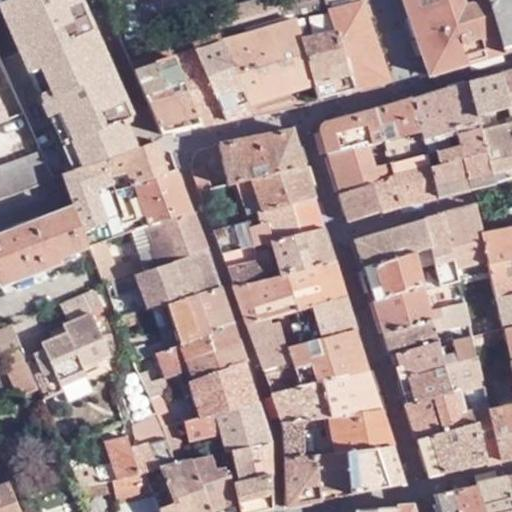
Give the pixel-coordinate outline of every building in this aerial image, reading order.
[(106,159),(135,148),(124,124),(129,122),(130,122),(131,121),(132,119),(132,118),(132,116),(82,0),(73,0),(10,0),(1,4),(74,171),(83,168),(106,159)] [(219,26),(297,5),(294,0),(264,0),(217,16),(219,26)] [(318,0),(327,35),(336,33),(331,11),(333,10),(330,0),(318,0)] [(330,0),(333,10),(331,11),(336,33),(339,31),(354,89),(389,80),(366,0),(330,0)] [(485,0),(464,6),(463,0),(405,0),(431,75),(504,52),(502,43),(490,0),(485,0)] [(511,0),(490,0),(502,43),(511,40),(511,0)] [(272,98),(315,84),(305,41),(297,5),(219,26),(224,37),(226,44),(256,35),(272,98)] [(315,84),(318,99),(354,89),(339,31),(336,33),(327,35),(305,41),(315,84)] [(197,46),(192,33),(191,33),(169,39),(176,61),(192,104),(201,126),(226,122),(200,54),(197,46)] [(256,35),(226,44),(250,105),(272,98),(256,35)] [(200,54),(226,44),(224,37),(197,46),(200,54)] [(176,61),(169,39),(126,50),(136,73),(176,61)] [(511,40),(502,43),(504,52),(511,49),(511,40)] [(226,44),(200,54),(226,122),(252,112),(250,105),(226,44)] [(176,61),(136,73),(153,113),(192,104),(176,61)] [(508,97),(510,107),(511,116),(511,115),(511,70),(503,73),(508,97)] [(475,105),(493,100),(508,97),(503,73),(469,82),(475,105)] [(414,98),(421,129),(426,151),(451,145),(449,136),(456,134),(454,128),(479,123),(475,105),(469,82),(414,98)] [(376,109),(380,123),(384,138),(421,129),(414,98),(376,109)] [(511,175),(511,116),(510,107),(496,109),(493,100),(475,105),(479,123),(493,181),(511,175)] [(192,104),(153,113),(162,134),(201,126),(192,104)] [(318,124),(327,152),(367,142),(364,127),(380,123),(376,109),(318,124)] [(469,188),(493,181),(479,123),(454,128),(456,134),(458,143),(451,145),(426,151),(430,165),(461,157),(469,188)] [(437,195),(430,165),(426,151),(421,129),(384,138),(392,175),(340,191),(349,220),(437,195)] [(220,144),(228,186),(254,181),(306,171),(293,130),(220,144)] [(392,175),(384,138),(367,142),(327,152),(340,191),(392,175)] [(130,189),(175,172),(167,152),(161,151),(154,141),(135,148),(106,159),(115,192),(130,189)] [(0,198),(53,178),(41,150),(0,165),(0,198)] [(430,165),(437,195),(469,188),(461,157),(430,165)] [(115,192),(106,159),(83,168),(94,196),(115,192)] [(203,166),(193,169),(195,177),(206,174),(203,166)] [(61,176),(73,207),(88,247),(129,234),(191,214),(175,172),(130,189),(115,192),(94,196),(83,168),(74,171),(61,176)] [(315,197),(306,171),(254,181),(262,207),(263,211),(315,197)] [(206,174),(195,177),(200,191),(211,189),(206,174)] [(222,254),(265,243),(324,228),(315,197),(263,211),(265,217),(214,231),(222,254)] [(490,259),(483,230),(476,203),(443,211),(458,266),(490,259)] [(57,259),(88,247),(73,207),(25,226),(23,222),(0,229),(0,234),(0,235),(0,286),(58,264),(57,259)] [(431,250),(442,285),(451,282),(461,279),(458,266),(443,211),(423,218),(431,250)] [(130,264),(134,274),(149,269),(205,250),(191,214),(129,234),(139,260),(130,264)] [(423,218),(355,239),(363,268),(431,250),(423,218)] [(511,223),(483,230),(490,259),(498,296),(511,292),(511,223)] [(282,273),(335,260),(324,228),(265,243),(267,248),(268,247),(271,246),(274,247),(282,273)] [(149,269),(153,278),(175,271),(177,277),(170,280),(172,285),(179,283),(184,297),(218,287),(205,250),(149,269)] [(422,284),(424,290),(442,285),(431,250),(363,268),(373,299),(422,284)] [(233,285),(247,323),(277,315),(346,296),(335,260),(282,273),(264,277),(233,285)] [(260,261),(227,268),(233,285),(264,277),(260,261)] [(100,276),(103,285),(134,274),(130,264),(100,276)] [(153,278),(149,269),(134,274),(103,285),(109,302),(156,287),(153,278)] [(453,290),(463,288),(461,279),(451,282),(453,290)] [(434,331),(445,328),(455,325),(471,321),(463,288),(453,290),(456,304),(429,311),(424,290),(422,284),(373,299),(384,332),(430,320),(434,331)] [(184,297),(165,303),(179,345),(232,327),(218,287),(184,297)] [(84,368),(105,358),(109,357),(92,318),(96,315),(93,307),(101,304),(94,288),(58,304),(67,323),(63,326),(66,333),(41,344),(43,350),(25,357),(38,389),(43,401),(65,392),(63,386),(86,376),(84,368)] [(505,327),(511,325),(511,292),(498,296),(505,327)] [(287,346),(357,331),(346,296),(277,315),(287,346)] [(146,309),(116,318),(130,354),(133,361),(156,353),(169,348),(166,341),(139,349),(134,334),(153,327),(146,309)] [(247,323),(272,393),(319,381),(369,369),(357,331),(287,346),(277,315),(247,323)] [(434,331),(430,320),(384,332),(390,355),(437,342),(438,346),(449,342),(445,328),(434,331)] [(459,340),(474,335),(471,321),(455,325),(459,340)] [(18,340),(11,325),(0,329),(0,356),(8,353),(5,345),(18,340)] [(149,374),(139,377),(143,388),(148,400),(158,396),(182,386),(178,375),(188,371),(185,360),(237,342),(232,327),(179,345),(169,348),(156,353),(165,379),(153,382),(149,374)] [(479,356),(474,335),(459,340),(464,360),(479,356)] [(38,389),(25,357),(18,340),(5,345),(8,353),(26,394),(38,389)] [(464,360),(459,340),(449,342),(438,346),(444,366),(464,360)] [(193,383),(244,362),(237,342),(185,360),(188,371),(193,383)] [(437,342),(390,355),(398,379),(444,366),(438,346),(437,342)] [(451,391),(485,383),(483,372),(479,356),(464,360),(444,366),(451,391)] [(105,358),(84,368),(86,376),(88,381),(111,372),(105,358)] [(193,383),(187,385),(201,418),(256,401),(244,362),(193,383)] [(444,366),(398,379),(401,388),(406,402),(451,391),(444,366)] [(329,414),(381,409),(369,369),(319,381),(329,414)] [(492,371),(483,372),(485,383),(489,398),(490,405),(502,458),(511,455),(511,403),(501,406),(492,371)] [(272,393),(283,421),(286,456),(304,454),(301,430),(300,418),(329,414),(319,381),(272,393)] [(112,474),(113,479),(146,470),(175,466),(172,460),(160,429),(148,400),(143,388),(135,391),(138,397),(146,418),(131,424),(134,432),(139,446),(131,448),(126,438),(105,443),(117,473),(112,474)] [(406,402),(417,439),(462,428),(461,425),(458,414),(451,391),(406,402)] [(148,400),(160,429),(171,427),(158,396),(148,400)] [(480,408),(490,405),(489,398),(478,401),(480,408)] [(256,401),(201,418),(171,427),(160,429),(172,460),(193,453),(189,444),(221,436),(227,452),(270,441),(256,401)] [(121,422),(129,419),(123,403),(114,406),(111,407),(117,424),(121,422)] [(486,462),(502,458),(490,405),(480,408),(458,414),(461,425),(476,421),(486,462)] [(329,427),(334,452),(346,451),(393,446),(381,409),(329,414),(300,418),(301,430),(316,429),(329,427)] [(417,439),(429,476),(486,462),(476,421),(461,425),(462,428),(417,439)] [(304,454),(314,453),(320,453),(316,429),(301,430),(304,454)] [(236,481),(272,474),(270,441),(227,452),(226,453),(233,473),(236,481)] [(352,493),(406,484),(393,446),(346,451),(352,493)] [(352,493),(346,451),(334,452),(320,453),(314,453),(322,498),(352,493)] [(239,511),(226,475),(233,473),(226,453),(206,458),(214,478),(216,477),(229,511),(239,511)] [(314,453),(304,454),(286,456),(286,504),(322,498),(314,453)] [(78,458),(69,461),(81,488),(101,483),(97,469),(84,473),(78,458)] [(194,461),(212,511),(229,511),(216,477),(214,478),(206,458),(194,461)] [(162,511),(212,511),(194,461),(175,466),(146,470),(155,493),(157,498),(159,504),(162,511)] [(155,493),(146,470),(113,479),(116,490),(119,504),(155,493)] [(239,511),(256,511),(274,507),(272,474),(236,481),(233,473),(226,475),(239,511)] [(491,511),(511,507),(511,493),(507,475),(478,483),(485,511),(491,511)] [(101,483),(81,488),(85,499),(116,490),(113,479),(101,483)] [(485,511),(478,483),(434,494),(439,511),(485,511)] [(0,511),(19,511),(8,487),(0,490),(0,511)]
